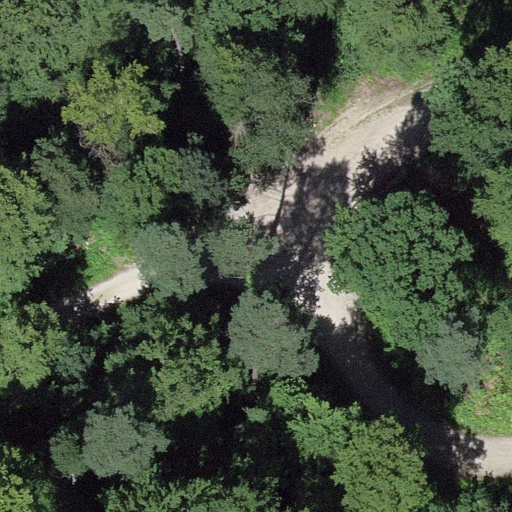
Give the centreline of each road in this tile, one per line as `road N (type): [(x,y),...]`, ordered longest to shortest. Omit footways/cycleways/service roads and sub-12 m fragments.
road 1 (track): [(0,333),(289,228),(357,386),(392,425),(431,452),(480,466),(511,458)]
road 2 (track): [(289,228),(397,129),(511,51)]
